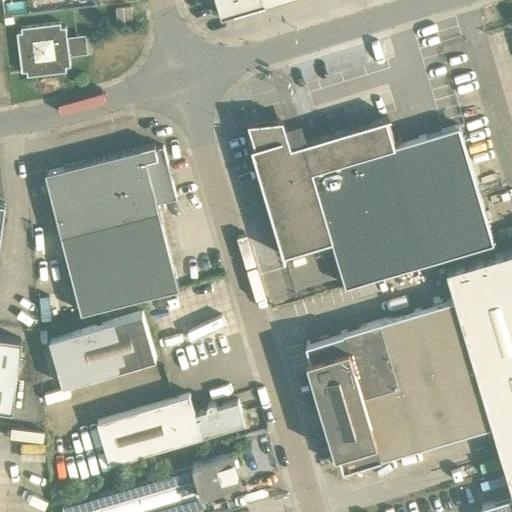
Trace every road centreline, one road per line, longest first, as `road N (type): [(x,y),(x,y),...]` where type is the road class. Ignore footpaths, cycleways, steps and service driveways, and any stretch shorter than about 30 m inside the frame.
road 1 (unclassified): [(310,511),(182,79)]
road 2 (unclassified): [(440,0),(182,79)]
road 3 (unclassified): [(182,79),(0,125)]
